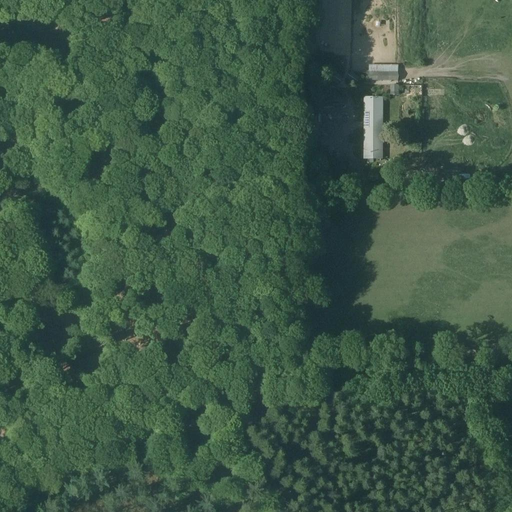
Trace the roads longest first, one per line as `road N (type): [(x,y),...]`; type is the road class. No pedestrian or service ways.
road 1 (track): [(158,0),(236,404)]
road 2 (track): [(236,404),(511,370)]
road 3 (track): [(0,389),(226,409)]
